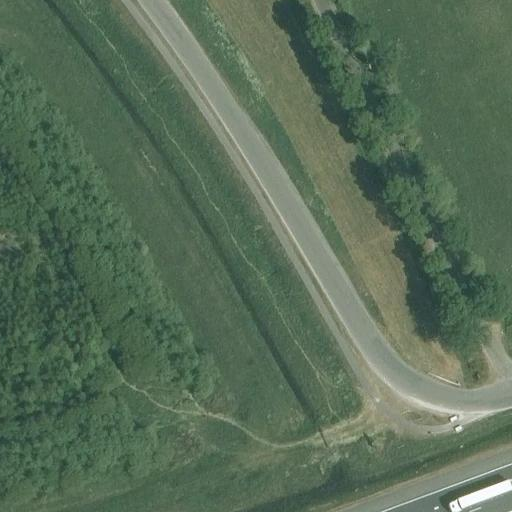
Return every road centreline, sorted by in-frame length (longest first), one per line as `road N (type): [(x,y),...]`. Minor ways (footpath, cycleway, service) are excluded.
road 1 (unclassified): [(511,396),(442,400),(383,363),(150,0)]
road 2 (unclassified): [(314,0),(511,376)]
